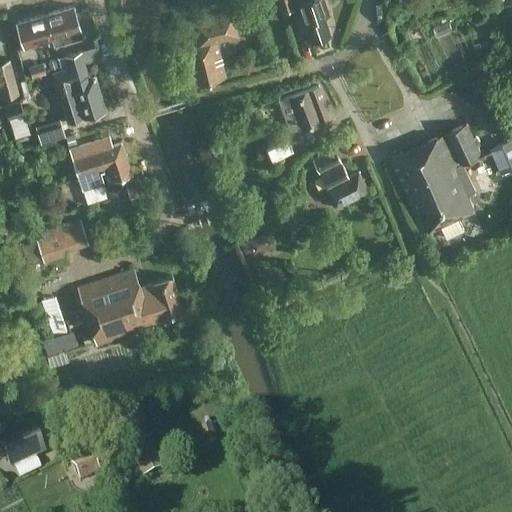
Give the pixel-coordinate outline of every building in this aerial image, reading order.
[(276,0),(281,12),(294,7),(291,0),(276,0)] [(328,12),(323,0),(294,0),(300,13),(294,16),(299,30),(305,28),(310,40),(329,32),(322,14),(328,12)] [(44,12),(51,38),(66,34),(68,40),(82,36),(72,4),(44,12)] [(237,34),(231,11),(191,20),(197,44),(188,46),(197,82),(224,75),(215,40),(237,34)] [(51,38),(44,12),(15,21),(23,47),(51,38)] [(490,52),(487,43),(475,48),(478,57),(490,52)] [(60,68),(83,61),(79,50),(57,56),(60,67),(60,68)] [(0,92),(1,96),(17,91),(8,57),(0,59),(0,92)] [(28,65),(31,76),(45,72),(41,61),(28,65)] [(60,68),(60,67),(51,70),(65,117),(67,121),(103,110),(92,71),(86,72),(83,61),(60,68)] [(330,118),(318,85),(277,100),(290,134),(330,118)] [(8,117),(23,113),(19,100),(4,105),(8,117)] [(59,118),(35,126),(40,142),(64,134),(59,118)] [(417,210),(427,230),(440,224),(446,237),(463,229),(457,216),(473,208),(466,193),(473,189),(461,163),(480,153),(466,123),(390,159),(415,211),(417,210)] [(113,190),(115,189),(117,188),(119,186),(121,183),(121,179),(120,175),(130,171),(121,141),(112,144),(109,135),(69,148),(81,187),(102,180),(104,187),(107,189),(110,190),(113,190)] [(511,166),(511,136),(489,147),(500,172),(511,166)] [(341,161),(334,164),(328,167),(319,172),(335,204),(366,188),(357,170),(350,173),(348,174),(341,161)] [(263,221),(257,206),(239,213),(245,228),(263,221)] [(42,259),(43,261),(67,253),(66,250),(88,243),(79,217),(33,232),(37,243),(42,259)] [(0,218),(0,232),(5,234),(9,221),(0,218)] [(252,254),(275,244),(269,230),(246,240),(252,254)] [(152,325),(150,321),(183,311),(171,274),(138,284),(133,268),(76,286),(94,343),(152,325)] [(58,294),(45,296),(51,331),(65,329),(58,294)] [(43,338),(49,355),(78,343),(72,327),(43,338)] [(0,443),(0,450),(9,470),(45,454),(33,429),(0,443)] [(140,479),(164,469),(150,437),(127,447),(140,479)] [(71,464),(78,479),(97,470),(90,455),(71,464)]
